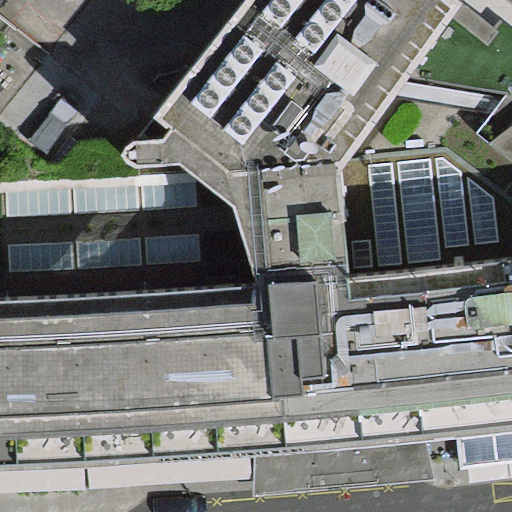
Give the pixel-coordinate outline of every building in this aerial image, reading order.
[(0,471),(43,472),(89,470),(249,461),(429,447),(511,436),(511,254),(351,274),(342,168),(409,76),(458,10),(464,1),(462,0),(248,0),(158,114),(172,126),(229,169),(197,172),(236,204),(260,282),(0,298),(0,471)] [(511,52),(458,10),(409,76),(511,94),(511,52)] [(511,94),(409,76),(342,168),(351,274),(511,254),(511,158),(492,142),(511,127),(511,94)] [(229,169),(172,126),(167,135),(137,137),(129,142),(125,150),(130,158),(140,163),(184,162),(197,172),(229,169)] [(511,127),(492,142),(511,158),(511,127)] [(0,298),(260,282),(236,204),(197,172),(139,174),(37,180),(0,182),(0,298)]
